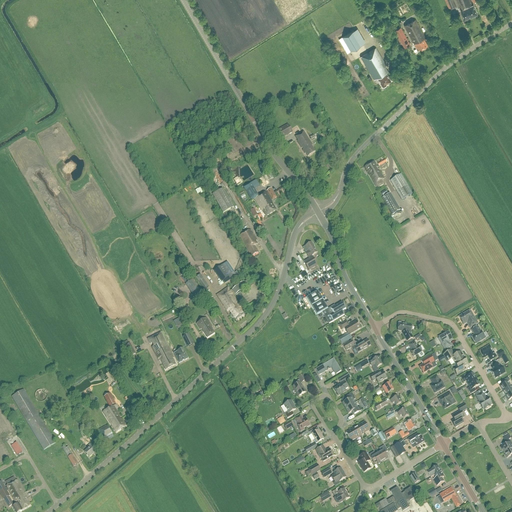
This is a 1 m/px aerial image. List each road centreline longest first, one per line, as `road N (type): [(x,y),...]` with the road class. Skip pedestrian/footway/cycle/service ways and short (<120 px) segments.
road 1 (unclassified): [(49,511),(261,320),(299,226)]
road 2 (unclassified): [(337,196),(347,166),(381,128),(444,67),(511,22)]
road 3 (residential): [(505,420),(450,323),(399,313),(375,327)]
road 4 (tertiary): [(183,0),(255,123)]
road 5 (tertiary): [(442,444),(375,327)]
road 6 (tertiary): [(375,327),(319,215)]
